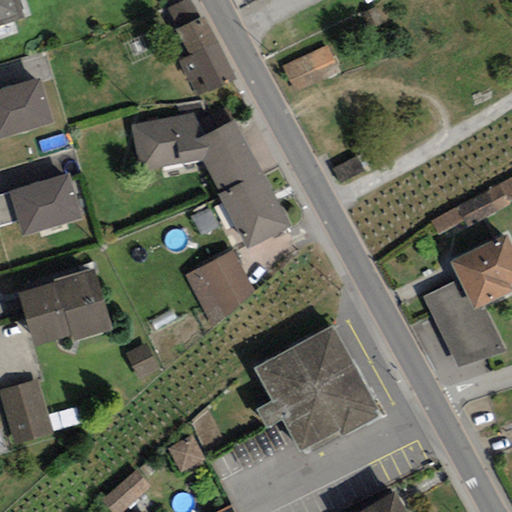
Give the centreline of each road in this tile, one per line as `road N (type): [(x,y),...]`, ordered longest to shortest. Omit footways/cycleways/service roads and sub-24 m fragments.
road 1 (secondary): [(434,405),(214,0)]
road 2 (secondary): [(491,511),(434,405)]
